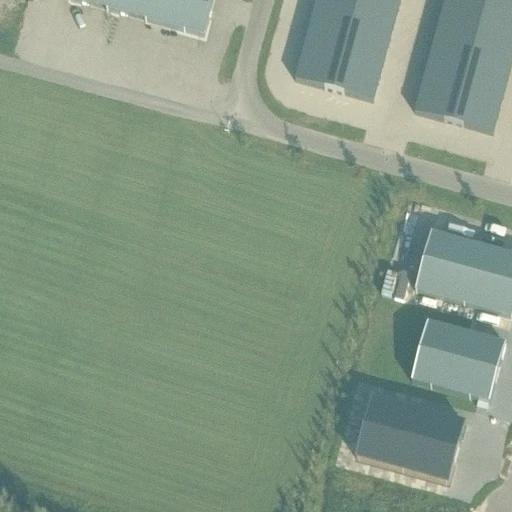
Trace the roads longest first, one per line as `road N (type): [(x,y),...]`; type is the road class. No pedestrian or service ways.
road 1 (unclassified): [(511,196),(268,130),(250,115)]
road 2 (unclassified): [(250,115),(223,120),(0,61)]
road 3 (unknown): [(420,0),(377,160)]
